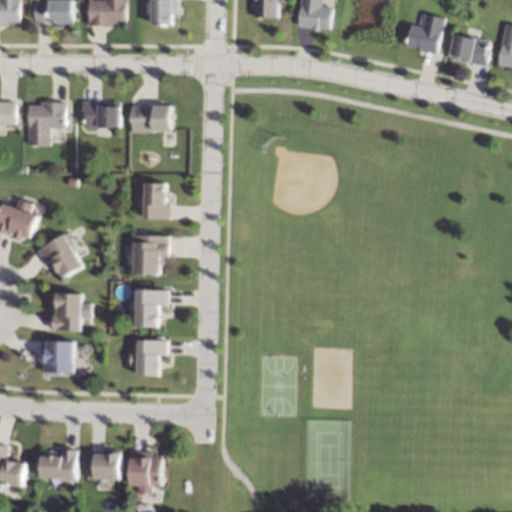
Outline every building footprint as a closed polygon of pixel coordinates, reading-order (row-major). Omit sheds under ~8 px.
[(21,0),(21,3),(20,3),(20,22),(7,22),(7,25),(0,25),(0,0),(21,0)] [(74,0),(74,23),(65,23),(65,24),(59,24),(59,23),(50,23),(50,21),(37,21),(36,21),(36,3),(50,3),(50,0),(74,0)] [(128,0),(128,2),(127,2),(127,23),(114,23),(114,26),(104,25),(89,25),(89,19),(90,19),(90,0),(128,0)] [(177,0),(177,14),(174,14),(174,25),(165,25),(162,25),(162,24),(153,24),(153,0),(177,0)] [(278,0),(278,17),(254,17),(254,7),(253,7),(253,1),(255,1),(255,0),(278,0)] [(322,0),(322,6),(332,7),(330,29),(318,28),(318,30),(313,29),(313,28),(298,26),(298,24),(301,5),(300,4),(300,0),(322,0)] [(446,19),(442,33),(442,32),(438,53),(437,54),(423,51),(423,52),(417,51),(418,48),(407,46),(412,25),(423,27),(426,14),(446,19)] [(511,25),(511,72),(510,72),(511,67),(498,65),(503,44),(502,44),(506,24),(511,25)] [(491,41),(489,50),(490,50),(487,67),(487,66),(471,63),(451,59),(452,54),(450,54),(455,33),(491,41)] [(16,123),(16,124),(0,124),(0,101),(14,101),(16,101),(16,123)] [(121,106),(122,106),(121,127),(106,127),(106,128),(86,128),(86,122),(84,122),(84,119),(83,119),(83,103),(83,101),(99,102),(121,102),(121,106)] [(52,102),(66,102),(67,102),(67,108),(66,108),(66,123),(66,128),(51,128),(51,145),(28,145),(28,125),(29,125),(29,123),(29,105),(42,105),(42,102),(50,102),(52,102)] [(172,128),(172,130),(155,130),(155,132),(133,131),(132,131),(133,107),(133,105),(141,105),(141,104),(155,104),(172,105),(172,128)] [(167,183),(167,191),(170,191),(170,197),(167,197),(167,203),(171,203),(171,205),(171,218),(170,219),(145,218),(146,182),(167,183)] [(33,203),(30,212),(39,214),(31,238),(24,236),(23,239),(15,237),(16,233),(11,231),(9,235),(8,234),(0,231),(0,214),(1,211),(0,211),(2,207),(3,208),(4,203),(17,207),(19,199),(33,203)] [(70,237),(71,236),(73,240),(72,240),(74,244),(72,245),(76,251),(75,251),(83,266),(64,277),(61,272),(60,273),(55,264),(56,264),(53,259),(46,263),(45,262),(38,250),(39,250),(67,233),(70,237)] [(168,236),(168,242),(169,242),(169,256),(169,258),(161,258),(161,259),(163,259),(163,264),(161,264),(161,273),(156,273),(156,275),(152,275),(152,273),(135,273),(135,256),(133,256),(133,235),(168,235),(168,236)] [(144,289),(169,290),(168,304),(168,305),(160,305),(160,311),(161,311),(161,319),(159,319),(159,326),(136,326),(137,302),(135,301),(135,289),(140,290),(140,287),(144,288),(144,289)] [(60,293),(82,294),(82,303),(92,303),(92,317),(82,317),(82,330),(56,330),(56,331),(54,331),(54,329),(54,317),(54,315),(58,315),(58,307),(57,307),(57,292),(60,292),(60,293)] [(75,341),(74,373),(43,372),(44,361),(40,361),(40,360),(41,342),(41,340),(75,341)] [(167,354),(160,354),(160,361),(161,361),(161,368),(160,367),(159,375),(138,374),(138,366),(131,366),(131,352),(139,352),(139,340),(164,340),(167,340),(167,354)] [(0,444),(7,445),(9,445),(7,459),(26,462),(23,486),(11,484),(11,485),(7,484),(2,483),(1,490),(0,489),(0,444)] [(77,481),(72,481),(72,482),(68,482),(68,481),(62,481),(63,477),(42,477),(42,451),(63,452),(63,449),(64,449),(76,449),(77,449),(77,481)] [(121,450),(120,479),(87,478),(88,451),(90,451),(101,452),(102,452),(102,450),(121,450)] [(150,451),(153,451),(152,455),(163,455),(162,477),(163,477),(163,481),(162,481),(162,486),(153,485),(152,493),(139,493),(140,485),(131,485),(132,455),(132,451),(150,451)]
